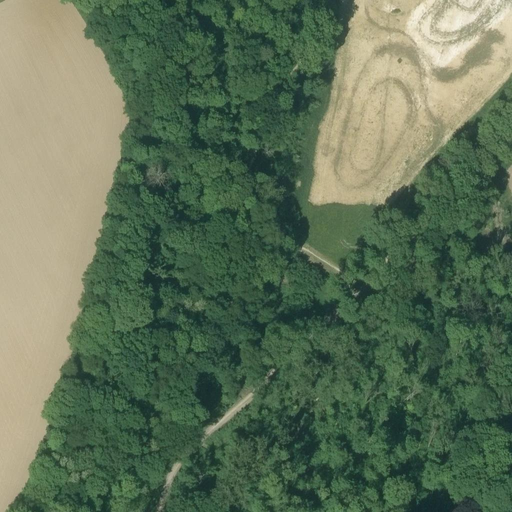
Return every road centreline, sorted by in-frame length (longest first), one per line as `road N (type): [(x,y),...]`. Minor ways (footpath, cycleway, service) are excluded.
road 1 (track): [(159,511),(184,454),(366,284),(511,119)]
road 2 (track): [(511,306),(487,288),(441,293),(374,275)]
